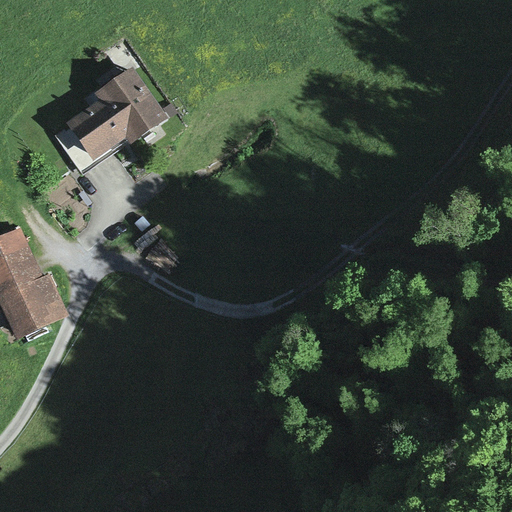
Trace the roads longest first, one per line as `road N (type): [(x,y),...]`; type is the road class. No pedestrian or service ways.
road 1 (track): [(96,264),(115,261),(209,307),(288,302),(365,249),(439,180),(511,78)]
road 2 (residential): [(0,447),(27,414),(96,264)]
